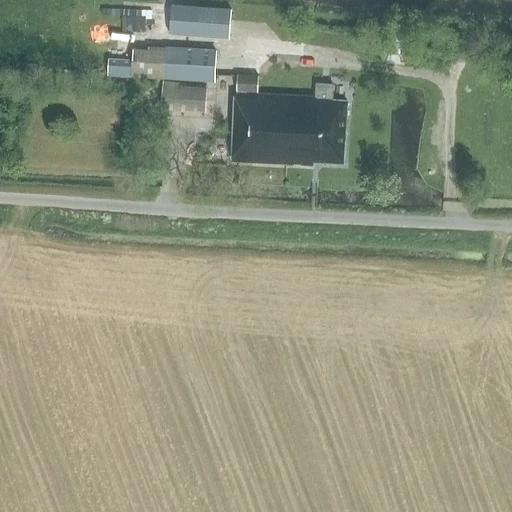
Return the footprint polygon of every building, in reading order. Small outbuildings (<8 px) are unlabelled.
[(128,0),(123,1),(127,25),(143,22),(140,10),(133,12),(130,0),(128,0)] [(227,38),(230,9),(171,5),(169,33),(227,38)] [(403,40),(386,38),(385,54),(402,55),(403,40)] [(213,82),(215,51),(166,48),(165,51),(132,49),(131,59),(107,58),(106,75),(164,79),(213,82)] [(257,92),(258,76),(236,75),(236,91),(257,92)] [(346,101),(332,101),(332,84),(314,83),(313,98),(278,96),(276,127),(288,128),(286,164),(312,165),(312,161),(342,163),(346,101)] [(206,89),(178,87),(176,112),(205,114),(206,89)] [(232,161),(286,164),(288,128),(276,127),(278,96),(236,94),(232,161)]
